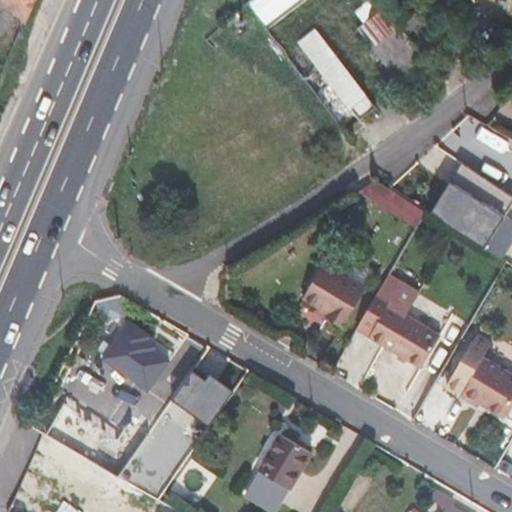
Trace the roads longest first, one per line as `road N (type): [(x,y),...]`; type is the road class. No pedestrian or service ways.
road 1 (residential): [(511,502),(115,265),(44,234)]
road 2 (primary): [(44,234),(143,0)]
road 3 (primary): [(99,0),(0,229)]
